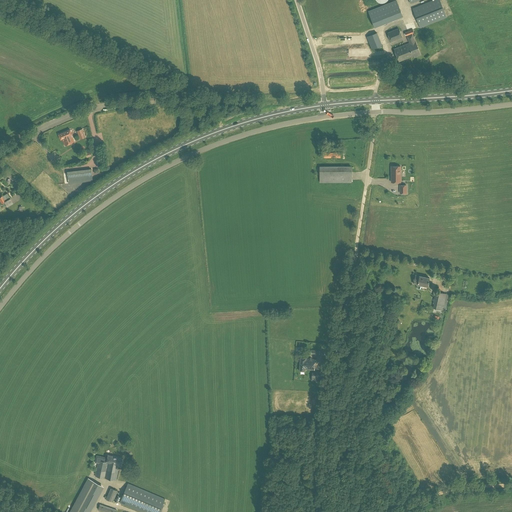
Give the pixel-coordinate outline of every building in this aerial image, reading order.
[(369,11),(375,27),(403,16),(396,0),(369,11)] [(420,28),(446,17),(439,0),(434,0),(413,8),(420,28)] [(391,42),(402,38),(399,28),(387,33),(391,42)] [(399,62),(410,57),(414,56),(415,57),(420,55),(415,41),(412,34),(414,33),(412,29),(405,33),(406,36),(407,36),(409,43),(394,49),(399,62)] [(372,50),(382,45),(377,33),(367,37),(372,50)] [(80,140),(86,138),(82,129),(77,131),(80,140)] [(65,146),(74,142),(71,135),(72,135),(70,130),(58,135),(61,140),(62,139),(65,146)] [(400,182),(400,172),(400,166),(391,166),(391,182),(400,182)] [(320,182),(352,182),(352,167),(320,167),(320,182)] [(68,179),(92,176),(91,169),(67,171),(68,179)] [(13,204),(7,193),(0,197),(0,202),(1,204),(4,202),(7,207),(13,204)] [(414,283),(417,284),(417,288),(417,289),(420,289),(421,289),(422,285),(427,286),(429,278),(419,276),(415,275),(414,283)] [(440,310),(443,310),(446,311),(449,294),(434,291),(433,294),(435,295),(433,304),(434,304),(433,308),(434,308),(433,311),(440,313),(440,310)] [(301,358),(300,369),(300,371),(305,371),(305,369),(314,370),(315,360),(306,359),(301,358)] [(321,381),(322,373),(316,372),(316,374),(312,373),(311,380),(321,381)] [(386,431),(391,425),(388,422),(383,427),(386,431)] [(121,466),(123,459),(108,455),(107,458),(97,456),(95,462),(98,463),(95,476),(116,480),(119,465),(121,466)] [(84,488),(96,494),(101,485),(89,478),(84,488)] [(141,511),(159,511),(165,499),(128,483),(120,503),(141,511)] [(106,496),(105,499),(113,502),(117,491),(111,488),(107,497),(106,496)] [(104,511),(116,511),(117,509),(100,503),(98,510),(104,511)]
